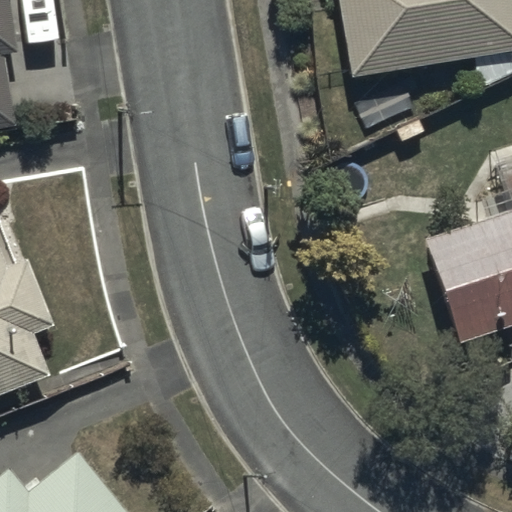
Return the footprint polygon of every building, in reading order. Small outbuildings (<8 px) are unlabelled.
[(18,60),(7,0),(0,0),(0,138),(16,136),(3,62),(18,60)] [(511,58),(511,0),(332,0),(347,86),(511,58)] [(511,219),(426,247),(459,348),(511,331),(511,219)] [(0,400),(45,383),(28,339),(51,330),(27,269),(10,275),(0,248),(0,400)] [(118,511),(71,457),(26,494),(7,470),(0,476),(0,511),(118,511)]
